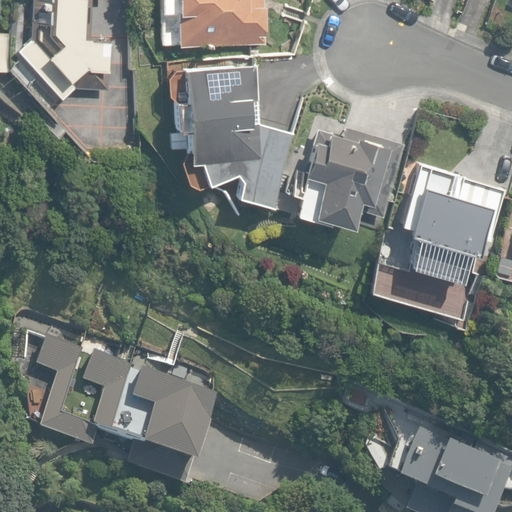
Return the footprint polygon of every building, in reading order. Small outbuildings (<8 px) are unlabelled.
[(73,87),(105,88),(108,38),(89,37),(91,0),(31,0),(30,38),(73,87)] [(175,13),(176,45),(261,42),(261,34),(266,34),(265,5),(262,5),(261,0),(161,0),(162,13),(175,13)] [(0,70),(7,71),(10,33),(0,32),(0,70)] [(236,195),(270,206),(292,134),(256,123),(255,99),(257,99),(255,65),(173,69),(166,77),(167,94),(175,101),(176,129),(186,129),(187,159),(196,159),(205,183),(234,172),(240,180),(236,195)] [(327,219),(350,226),(356,208),(378,215),(401,143),(344,126),(341,135),(316,127),(301,175),(304,176),(293,213),(326,223),(327,219)] [(403,262),(454,278),(463,250),(473,253),(479,235),(485,237),(500,188),(458,175),(452,194),(445,192),(451,173),(416,162),(397,223),(407,226),(405,232),(411,234),(403,262)] [(182,485),(214,395),(43,335),(33,365),(55,372),(35,428),(88,447),(94,429),(130,441),(122,464),(182,485)] [(390,412),(348,483),(396,511),(472,511),(495,474),(390,412)]
